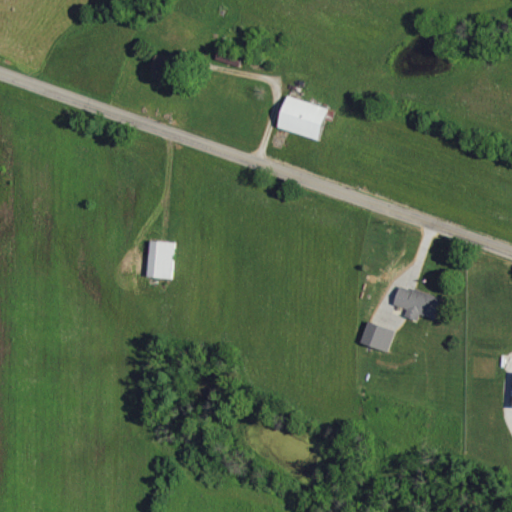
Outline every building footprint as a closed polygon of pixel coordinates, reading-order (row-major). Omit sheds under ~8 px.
[(176,61),(157,56),(152,73),(171,79),(176,61)] [(320,141),(330,109),(288,96),(279,128),(320,141)] [(177,243),(152,240),(148,277),(173,279),(177,243)] [(437,320),(444,299),(402,285),(395,304),(409,309),(406,317),(419,321),(421,314),(437,320)] [(389,352),(396,330),(369,322),(363,343),(389,352)]
